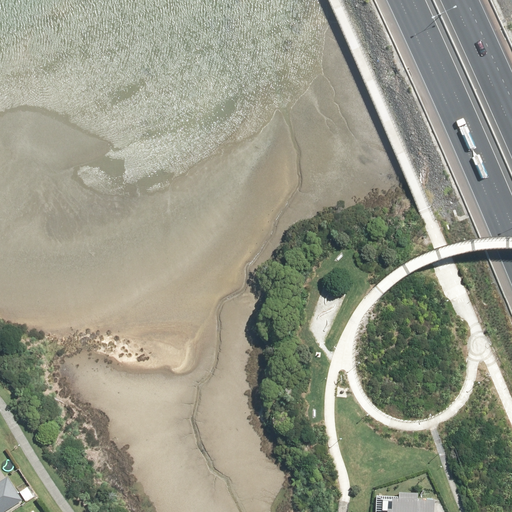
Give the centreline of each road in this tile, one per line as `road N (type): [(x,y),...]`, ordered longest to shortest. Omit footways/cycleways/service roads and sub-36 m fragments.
road 1 (motorway): [(511,240),(402,0)]
road 2 (motorway): [(455,0),(511,126)]
